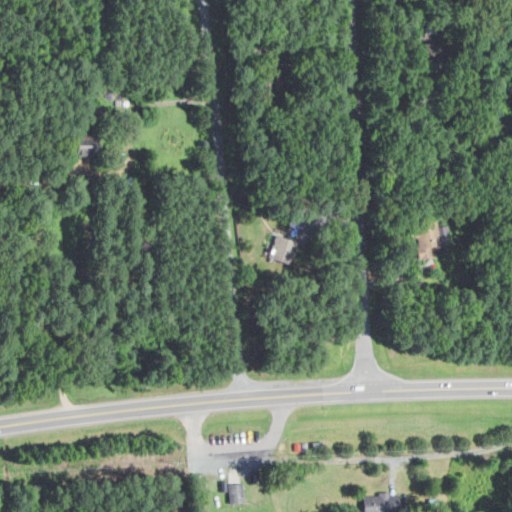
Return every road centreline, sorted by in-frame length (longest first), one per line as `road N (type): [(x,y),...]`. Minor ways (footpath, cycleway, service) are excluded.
road 1 (primary): [(511,386),(243,398),(0,425)]
road 2 (residential): [(243,398),(202,0)]
road 3 (residential): [(366,391),(349,0)]
